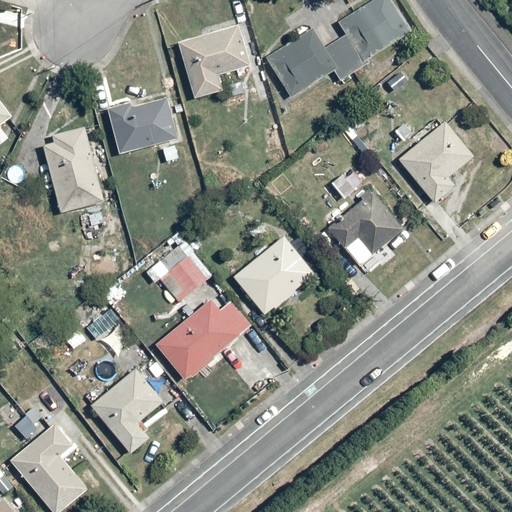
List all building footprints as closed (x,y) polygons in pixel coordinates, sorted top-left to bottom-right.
[(365,0),(335,19),(346,37),(325,49),(312,28),(264,57),(289,98),(333,71),(338,81),(364,65),(362,62),(372,56),(373,55),(374,59),(410,37),(387,0),(365,0)] [(205,27),(207,33),(176,42),(191,95),(214,88),(213,84),(256,72),(243,27),(240,18),(205,27)] [(116,153),(159,144),(162,162),(178,159),(174,141),(182,139),(172,94),(107,108),(116,153)] [(0,123),(11,115),(0,101),(0,123)] [(471,156),(442,121),(397,159),(432,201),(450,186),(444,178),(471,156)] [(58,213),(83,207),(88,226),(103,222),(98,203),(102,201),(83,126),(39,137),(58,213)] [(364,181),(348,162),(326,180),(342,199),(364,181)] [(403,227),(371,189),(330,223),(348,245),(356,238),(370,255),(403,227)] [(212,274),(193,252),(205,242),(188,222),(171,237),(177,245),(149,268),(178,302),(212,274)] [(313,273),(282,236),(233,277),(264,314),(313,273)] [(133,308),(123,295),(127,292),(119,284),(116,287),(104,296),(121,317),(133,308)] [(219,310),(208,297),(154,345),(185,380),(248,325),(228,302),(219,310)] [(66,315),(53,325),(73,349),(86,339),(66,315)] [(164,400),(135,364),(87,402),(128,453),(149,437),(137,422),(164,400)] [(36,402),(22,414),(32,426),(46,414),(36,402)] [(76,446),(56,421),(45,431),(8,461),(50,511),(57,511),(85,489),(61,459),(76,446)] [(14,511),(12,509),(24,497),(16,487),(0,469),(0,511),(14,511)]
